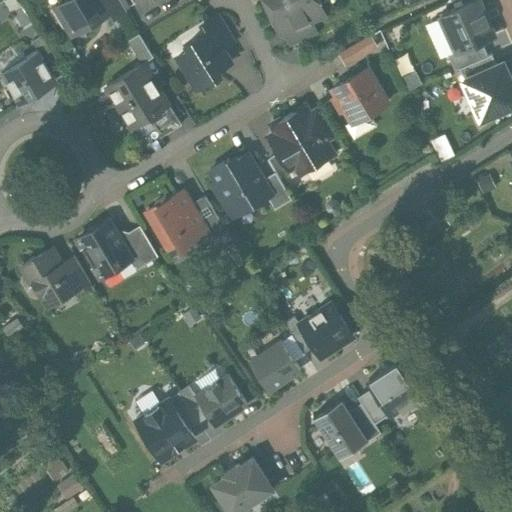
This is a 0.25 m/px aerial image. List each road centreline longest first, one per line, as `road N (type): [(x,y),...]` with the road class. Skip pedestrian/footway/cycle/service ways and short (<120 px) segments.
road 1 (residential): [(270,414),(385,342),(328,252),(511,131)]
road 2 (residential): [(92,188),(119,186),(280,92)]
road 3 (residential): [(92,188),(93,164),(63,127),(39,122),(15,129),(0,145)]
